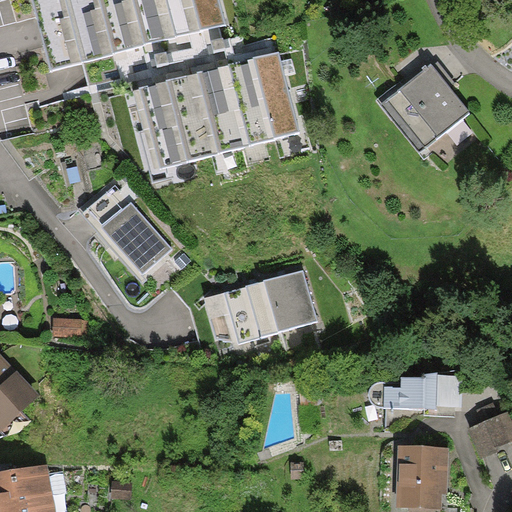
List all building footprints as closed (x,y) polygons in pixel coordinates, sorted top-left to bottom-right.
[(219,0),(32,0),(50,70),(122,52),(150,45),(186,36),(212,30),(227,26),(219,0)] [(163,85),(133,94),(143,132),(138,133),(150,175),(301,134),(279,53),(270,56),(212,72),(173,83),(163,85)] [(423,69),(377,107),(417,155),(463,117),(423,69)] [(33,134),(1,140),(33,182),(57,164),(33,134)] [(116,186),(86,213),(142,276),(173,249),(116,186)] [(184,251),(171,262),(181,274),(194,262),(184,251)] [(303,270),(221,295),(237,348),(319,323),(303,270)] [(0,355),(0,440),(6,447),(42,415),(28,399),(42,386),(22,363),(14,371),(0,355)] [(397,385),(380,385),(369,387),(364,396),(367,407),(380,412),(460,414),(460,378),(421,377),(421,381),(397,381),(397,385)] [(494,421),(467,434),(480,460),(507,446),(494,421)] [(440,511),(443,452),(396,450),(393,511),(440,511)] [(0,511),(54,511),(45,462),(0,469),(0,511)]
